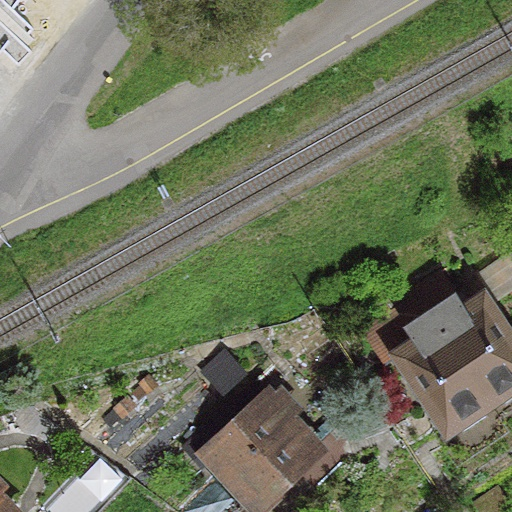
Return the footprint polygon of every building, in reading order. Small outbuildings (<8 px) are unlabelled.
[(439,292),(430,278),(381,310),(390,325),(439,292)] [(394,355),(443,429),(511,383),(511,350),(478,299),(459,312),(449,298),(403,328),(413,343),(394,355)] [(223,392),(241,368),(220,352),(202,376),(223,392)] [(203,454),(248,503),(309,446),(284,420),(294,411),(275,390),(265,399),(261,395),(260,396),(248,384),(178,448),(192,464),(203,454)] [(0,511),(8,511),(0,503),(0,511)]
